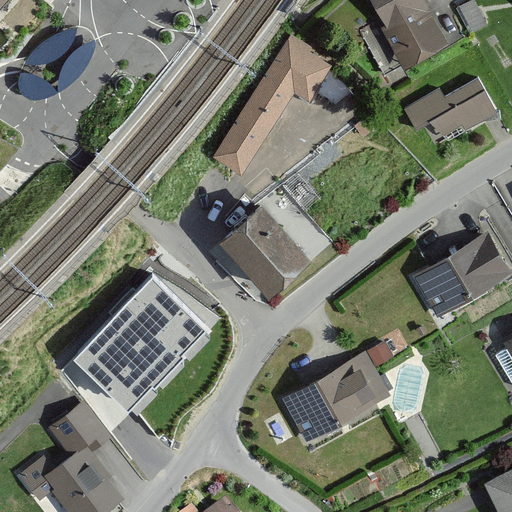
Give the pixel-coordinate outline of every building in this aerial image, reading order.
[(0,0),(0,13),(10,0),(0,0)] [(434,0),(378,0),(413,65),(457,42),(434,0)] [(345,58),(294,26),(216,154),(246,172),(296,89),(318,102),(345,58)] [(39,65),(53,61),(65,53),(73,41),(77,27),(64,31),(47,40),(32,51),(25,63),(39,65)] [(58,81),(59,93),(72,85),(85,70),(93,55),(95,44),(94,40),(85,45),(75,51),(66,61),(61,71),(58,81)] [(52,97),(56,94),(52,85),(38,76),(22,73),(19,76),(18,87),(21,94),(31,100),(41,100),(52,97)] [(442,84),(403,105),(417,131),(434,122),(444,141),(495,112),(478,82),(449,97),(442,84)] [(318,255),(265,201),(227,239),(280,293),(318,255)] [(511,262),(492,226),(413,270),(438,315),(511,274),(511,262)] [(140,317),(106,359),(174,413),(228,345),(200,323),(209,312),(183,291),(154,328),(140,317)] [(511,338),(495,348),(511,376),(511,338)] [(368,345),(283,396),(309,438),(394,388),(368,345)] [(120,431),(84,386),(41,421),(59,443),(21,474),(37,494),(51,483),(74,511),(99,511),(122,494),(91,455),(120,431)] [(511,511),(511,466),(488,477),(504,511),(511,511)] [(199,511),(193,503),(180,511),(240,511),(229,496),(206,511),(199,511)]
